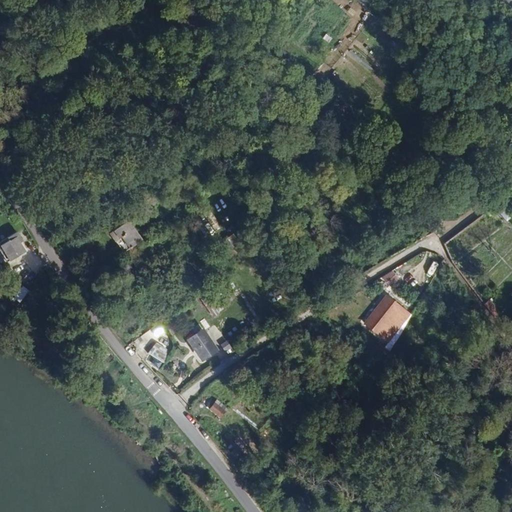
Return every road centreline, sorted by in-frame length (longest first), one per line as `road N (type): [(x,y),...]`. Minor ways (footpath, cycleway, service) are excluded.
road 1 (unclassified): [(169,405),(252,345),(432,241)]
road 2 (residential): [(169,405),(105,334),(0,164)]
road 3 (residential): [(251,511),(169,405)]
